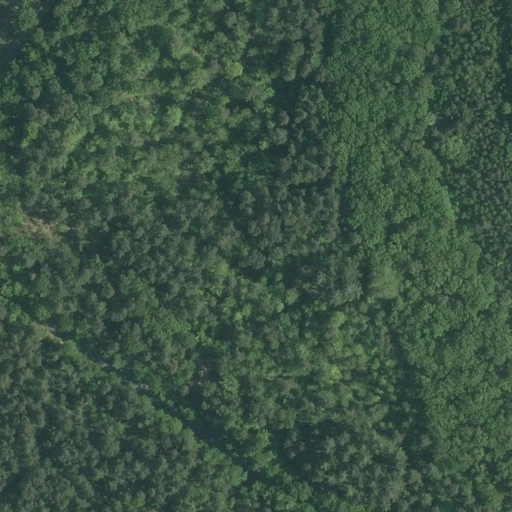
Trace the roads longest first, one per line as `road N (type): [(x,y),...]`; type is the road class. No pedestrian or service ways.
road 1 (track): [(457,511),(339,164),(325,0)]
road 2 (unclassified): [(321,511),(0,284)]
road 3 (track): [(358,224),(0,214)]
